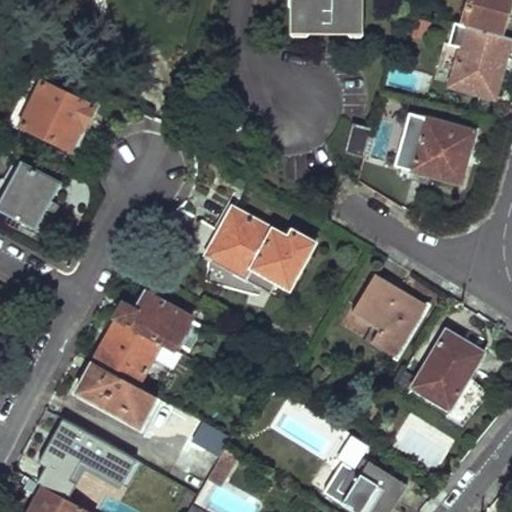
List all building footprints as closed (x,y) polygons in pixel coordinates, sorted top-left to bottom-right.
[(293,0),(293,7),(306,6),(305,33),(360,33),(360,0),(293,0)] [(511,7),(511,0),(469,0),(462,26),(466,27),(504,37),(511,7)] [(504,37),(466,27),(450,86),(495,99),(511,39),(504,37)] [(94,106),(41,83),(23,129),(75,151),(94,106)] [(476,134),(414,117),(401,168),(454,182),(462,153),(470,156),(476,134)] [(371,130),(351,124),(343,152),(363,159),(371,130)] [(62,182),(22,160),(0,200),(0,208),(37,228),(62,182)] [(232,206),(206,257),(272,291),(278,280),(290,286),(314,239),(291,228),(288,235),(232,206)] [(373,274),(351,314),(377,330),(369,344),(394,358),(423,311),(398,297),(402,290),(373,274)] [(194,313),(146,287),(135,307),(122,300),(116,313),(118,315),(157,336),(165,340),(176,346),(194,313)] [(118,315),(94,358),(142,384),(165,340),(157,336),(118,315)] [(446,331),(413,390),(465,417),(487,377),(476,371),(485,353),(446,331)] [(94,358),(77,390),(141,425),(158,393),(142,384),(94,358)] [(227,446),(213,467),(225,475),(239,454),(227,446)] [(361,460),(349,452),(341,465),(353,472),(361,460)] [(390,511),(406,487),(366,463),(361,460),(353,472),(341,465),(342,463),(340,462),(321,493),(352,511),(390,511)] [(43,485),(28,511),(92,511),(93,511),(85,507),(43,485)] [(189,506),(185,511),(206,511),(192,502),(189,506)]
